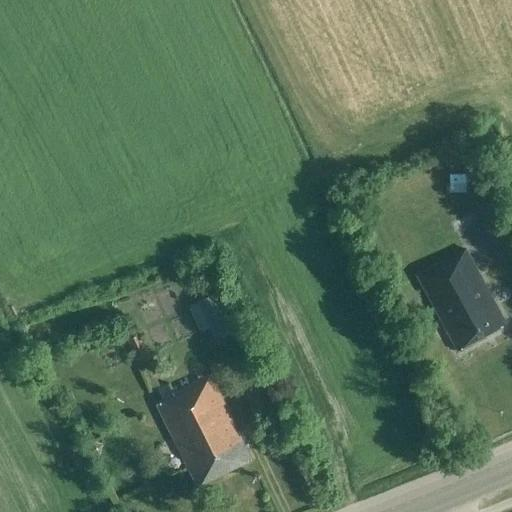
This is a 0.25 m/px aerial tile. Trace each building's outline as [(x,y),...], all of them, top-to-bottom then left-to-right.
[(486,205),(491,216),(508,208),(504,197),(486,205)] [(415,229),(426,250),(457,233),(445,213),(415,229)] [(457,351),(506,325),(465,249),(416,275),(457,351)] [(197,301),(197,302),(188,307),(200,333),(209,328),(215,341),(235,332),(217,292),(197,301)] [(125,341),(135,361),(147,355),(138,335),(125,341)] [(64,353),(68,361),(96,348),(92,340),(64,353)] [(251,460),(211,374),(172,393),(174,396),(157,405),(196,486),(251,460)]
